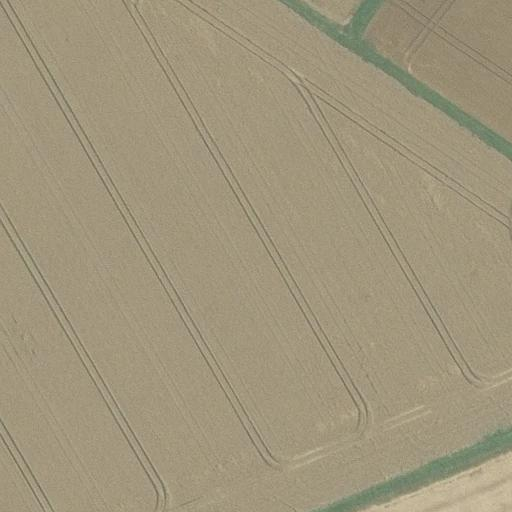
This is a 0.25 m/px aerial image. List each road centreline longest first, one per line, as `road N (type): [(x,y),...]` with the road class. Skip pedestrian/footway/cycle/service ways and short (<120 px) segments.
road 1 (track): [(511,156),(339,42)]
road 2 (track): [(511,441),(341,511)]
road 3 (track): [(277,0),(339,42),(372,0)]
